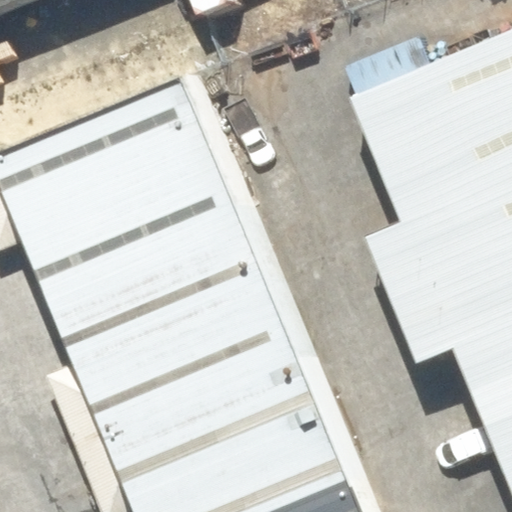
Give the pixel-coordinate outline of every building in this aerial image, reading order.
[(0,0),(0,13),(32,0),(0,0)] [(511,28),(370,87),(417,202),(372,220),(429,358),(471,341),(511,439),(511,28)] [(273,213),(216,72),(17,150),(74,292),(273,213)] [(329,355),(273,213),(74,292),(130,434),(329,355)] [(345,511),(386,496),(329,355),(130,434),(161,511),(345,511)] [(391,511),(386,496),(345,511),(391,511)]
